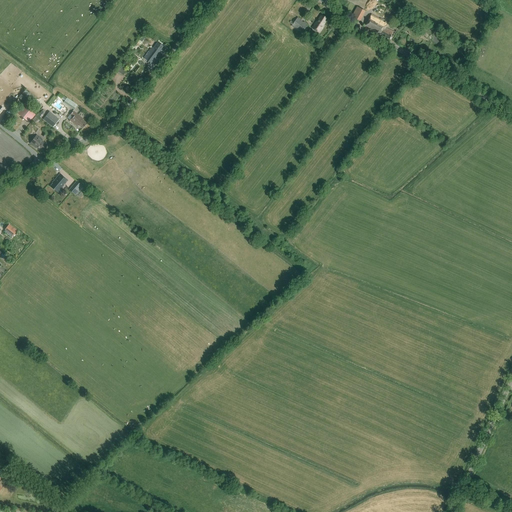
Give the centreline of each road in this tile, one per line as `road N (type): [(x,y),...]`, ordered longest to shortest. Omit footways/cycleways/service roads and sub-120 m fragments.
road 1 (tertiary): [(39,162),(112,123),(214,0)]
road 2 (tertiary): [(511,113),(337,15),(324,0)]
road 3 (tertiary): [(451,511),(511,379)]
